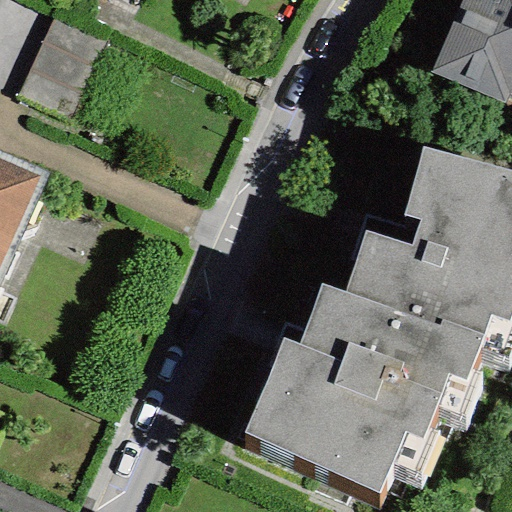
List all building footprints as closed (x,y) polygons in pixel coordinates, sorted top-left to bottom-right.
[(511,0),(471,0),(428,102),(503,131),(507,123),(511,125),(511,0)] [(105,42),(51,17),(15,96),(69,121),(105,42)] [(0,279),(46,175),(0,153),(0,279)] [(511,228),(423,199),(400,267),(418,273),(409,299),(363,284),(342,347),(436,385),(440,375),(483,393),(489,372),(508,379),(511,366),(511,228)] [(436,385),(342,347),(321,338),(295,402),(280,396),(241,494),(285,511),(396,511),(405,491),(421,497),(448,430),(465,437),(483,393),(440,375),(436,385)]
